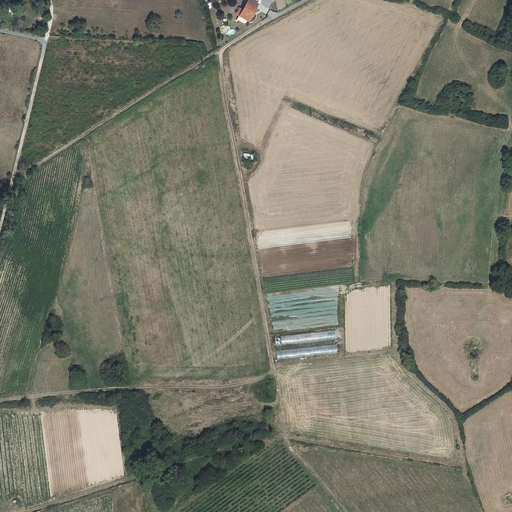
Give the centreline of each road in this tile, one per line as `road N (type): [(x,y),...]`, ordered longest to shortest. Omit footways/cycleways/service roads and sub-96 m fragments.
road 1 (track): [(219,50),(284,433),(346,511)]
road 2 (track): [(219,50),(11,182)]
road 3 (track): [(0,230),(44,45),(0,31)]
